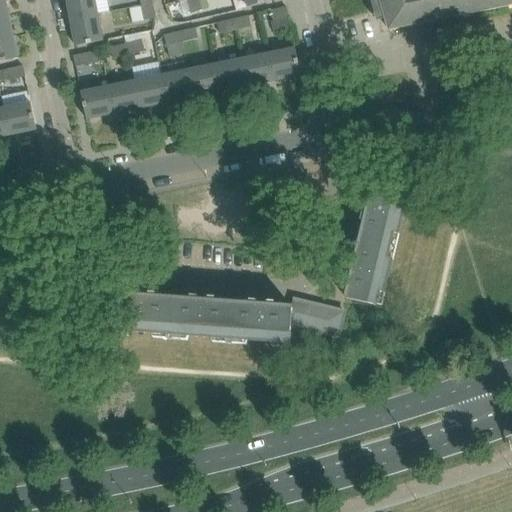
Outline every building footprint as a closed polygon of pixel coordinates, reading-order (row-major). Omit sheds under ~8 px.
[(5,0),(0,0),(0,17),(9,16),(5,0)] [(95,0),(67,0),(69,8),(71,8),(73,19),(98,15),(95,0)] [(186,0),(191,14),(201,11),(209,8),(206,0),(186,0)] [(511,0),(371,0),(377,21),(386,18),(389,31),(511,5),(511,0)] [(152,2),(141,4),(141,6),(144,21),(155,18),(152,2)] [(271,11),(273,22),(289,18),(286,7),(271,11)] [(98,15),(73,19),(75,30),(73,30),(76,47),(103,42),(98,15)] [(9,16),(0,17),(0,40),(14,37),(9,16)] [(248,17),(232,20),(235,32),(251,28),(248,17)] [(235,32),(232,20),(216,24),(219,36),(235,32)] [(195,29),(179,32),(182,44),(197,41),(195,29)] [(185,56),(182,44),(179,32),(163,36),(169,60),(185,56)] [(0,40),(0,62),(18,59),(14,37),(0,40)] [(141,41),(125,45),(128,56),(144,53),(141,41)] [(112,60),(128,56),(125,45),(114,47),(110,48),(112,60)] [(301,76),(295,49),(269,54),(274,79),(284,77),(285,79),(301,76)] [(99,50),(78,55),(73,57),(76,67),(102,61),(99,50)] [(262,82),(274,79),(269,54),(242,60),(247,87),(263,84),(262,82)] [(215,65),(220,90),(231,88),(231,90),(247,87),(242,60),(215,65)] [(209,93),(220,90),(215,65),(188,71),(194,98),(209,95),(209,93)] [(10,80),(25,77),(23,66),(8,70),(10,80)] [(161,76),(167,101),(178,99),(178,101),(194,98),(188,71),(161,76)] [(156,103),(167,101),(161,76),(135,82),(140,109),(156,105),(156,103)] [(125,112),(140,109),(135,82),(108,87),(113,112),(125,110),(125,112)] [(108,87),(81,93),(87,120),(103,116),(102,114),(113,112),(108,87)] [(4,109),(9,134),(20,132),(20,133),(36,130),(31,103),(4,109)] [(0,109),(0,135),(9,134),(4,109),(0,109)] [(363,229),(361,239),(395,248),(406,202),(407,202),(410,189),(405,188),(405,187),(375,180),(372,191),(369,190),(368,190),(365,203),(364,204),(368,205),(366,214),(362,213),(362,214),(359,227),(363,229)] [(350,262),(354,264),(352,272),(348,272),(348,273),(345,286),(349,287),(346,299),(376,306),(376,305),(382,306),(385,293),(384,293),(395,248),(361,239),(358,249),(355,249),(354,249),(351,262),(350,262)] [(169,340),(172,299),(163,298),(163,294),(150,293),(149,293),(148,297),(139,296),(139,292),(138,292),(125,291),(124,296),(115,295),(115,294),(114,294),(113,294),(111,320),(110,320),(109,327),(110,327),(109,336),(114,336),(114,335),(128,336),(129,332),(153,334),(153,338),(167,339),(169,340)] [(230,344),(233,304),(222,303),(222,298),(209,297),(208,297),(207,301),(199,301),(198,296),(197,296),(197,297),(184,296),(183,300),(172,299),(169,340),(174,340),(188,341),(189,336),(212,338),(213,343),(227,344),(230,344)] [(292,325),(292,308),(282,307),(282,303),(268,302),(267,301),(267,306),(258,305),(258,301),(257,301),(244,300),(243,304),(233,304),(230,344),(233,344),(247,345),(248,341),(272,342),(272,347),(286,348),(290,349),(290,340),(291,340),(292,334),(291,334),(292,325)] [(306,303),(293,300),(292,308),(292,325),(300,328),(306,303)] [(306,303),(300,328),(313,331),(319,306),(306,303)] [(319,306),(313,331),(326,334),(332,309),(319,306)] [(332,309),(326,334),(339,337),(345,312),(343,312),(332,309)]
